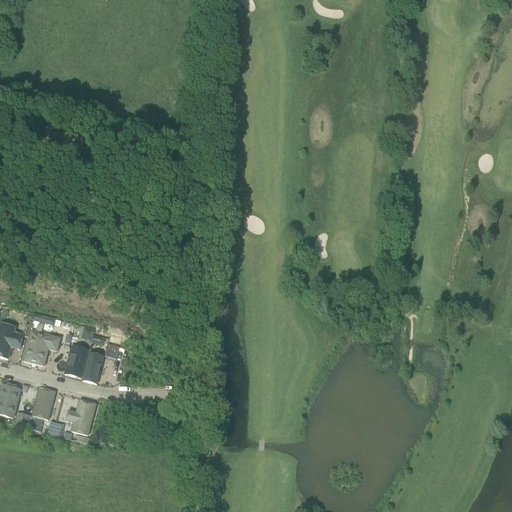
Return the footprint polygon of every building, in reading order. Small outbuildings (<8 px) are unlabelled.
[(33,316),(31,323),(53,328),(55,322),(33,316)] [(20,353),(23,337),(15,335),(16,329),(0,325),(0,360),(8,362),(11,351),(20,353)] [(28,338),(31,327),(25,326),(23,337),(28,338)] [(30,332),(22,364),(44,369),(48,353),(57,355),(61,340),(30,332)] [(72,337),(66,336),(63,348),(68,349),(72,337)] [(116,361),(119,349),(112,347),(109,346),(107,346),(104,358),(116,361)] [(71,348),(63,377),(81,381),(88,352),(71,348)] [(97,387),(104,359),(88,355),(81,383),(97,387)] [(1,387),(0,389),(0,418),(14,422),(21,392),(1,387)] [(38,390),(31,419),(48,423),(55,395),(38,390)] [(88,439),(96,407),(78,402),(75,414),(68,412),(65,423),(72,425),(70,434),(88,439)] [(138,423),(143,407),(129,403),(124,420),(138,423)] [(7,422),(6,426),(14,428),(27,431),(30,419),(17,416),(16,423),(7,421),(7,422)] [(30,419),(27,431),(32,432),(35,420),(30,419)] [(50,424),(47,436),(53,437),(60,439),(63,427),(56,425),(50,424)] [(88,446),(89,441),(77,438),(76,443),(88,446)]
